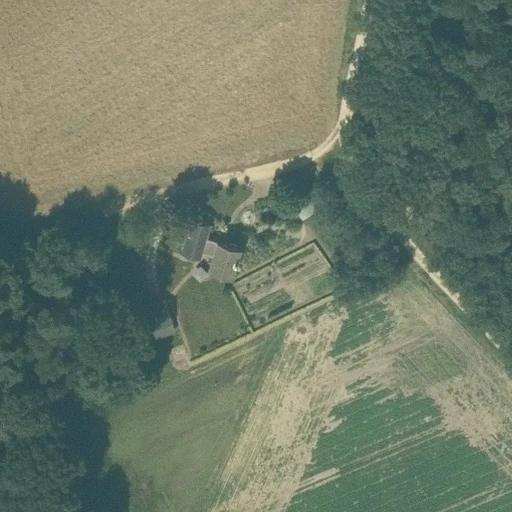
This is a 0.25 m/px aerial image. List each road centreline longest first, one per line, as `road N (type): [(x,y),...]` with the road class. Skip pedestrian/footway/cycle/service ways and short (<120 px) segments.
road 1 (track): [(511,220),(447,221),(368,200),(323,152),(360,0)]
road 2 (track): [(0,235),(323,152)]
road 3 (track): [(511,349),(368,200)]
